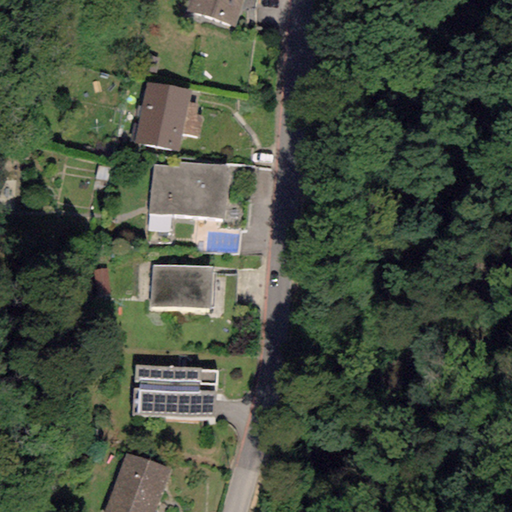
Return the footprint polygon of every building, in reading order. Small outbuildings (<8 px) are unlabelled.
[(244,0),(189,0),(186,10),(235,27),(244,0)] [(191,91),(146,83),(135,142),(179,150),(182,134),(200,138),(204,117),(196,116),(198,106),(189,104),(191,91)] [(153,164),(148,214),(225,222),(231,167),(180,162),(180,167),(153,164)] [(213,267),(153,265),(151,306),(211,308),(213,267)] [(201,368),(134,365),(131,414),(214,417),(216,371),(201,371),(201,368)] [(130,461),(110,511),(156,511),(170,475),(130,461)]
